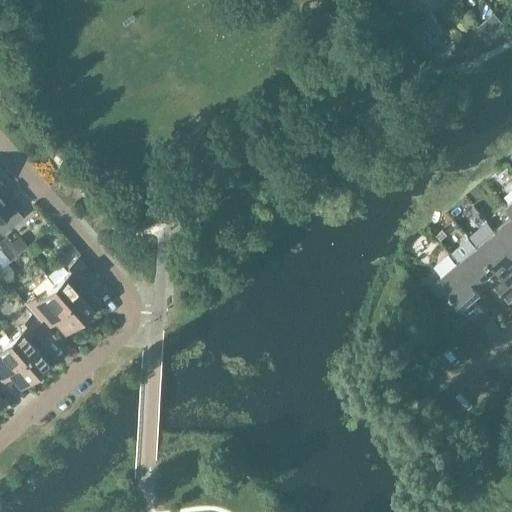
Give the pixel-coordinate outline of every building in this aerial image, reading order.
[(429,10),(420,0),(389,0),(388,1),(410,26),(429,10)] [(420,0),(429,10),(440,0),(420,0)] [(494,12),(476,28),(489,43),(507,27),(494,12)] [(455,40),(447,47),(456,58),(464,52),(463,50),(455,40)] [(473,42),(463,50),(464,52),(470,59),(480,51),(473,42)] [(0,218),(13,207),(0,191),(0,187),(4,184),(0,179),(0,218)] [(511,212),(494,228),(511,247),(511,212)] [(443,228),(436,233),(440,239),(447,233),(443,228)] [(511,247),(494,228),(476,244),(511,285),(511,265),(508,262),(511,258),(511,247)] [(12,242),(4,249),(12,258),(20,251),(12,242)] [(511,285),(476,244),(457,260),(480,286),(489,278),(509,301),(511,298),(511,285)] [(71,268),(54,283),(82,315),(99,300),(86,286),(96,278),(77,257),(68,265),(71,268)] [(457,260),(438,276),(456,297),(444,308),(458,324),(471,314),(481,326),(491,317),(471,294),(480,286),(457,260)] [(8,264),(0,271),(0,274),(7,282),(12,277),(13,270),(8,264)] [(25,302),(33,312),(43,323),(52,316),(65,330),(82,315),(54,283),(37,297),(34,294),(25,302)] [(26,323),(9,337),(38,370),(55,355),(42,340),(51,332),(43,323),(33,312),(23,320),(26,323)] [(462,328),(459,331),(466,339),(477,329),(471,323),(463,330),(462,328)] [(0,377),(8,370),(21,385),(38,370),(9,337),(0,345),(0,377)]
